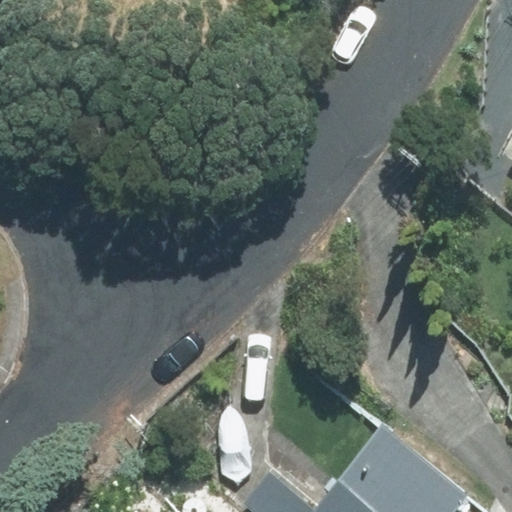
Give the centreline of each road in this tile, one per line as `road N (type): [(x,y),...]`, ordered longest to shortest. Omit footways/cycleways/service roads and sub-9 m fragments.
road 1 (residential): [(176,314),(349,120),(417,0)]
road 2 (unknown): [(297,178),(511,468)]
road 3 (residential): [(0,460),(176,314)]
road 4 (residential): [(176,314),(0,176)]
